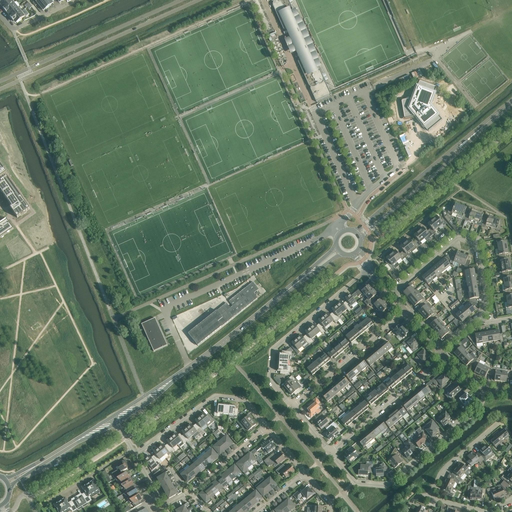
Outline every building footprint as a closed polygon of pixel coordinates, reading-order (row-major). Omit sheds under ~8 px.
[(5,11),(6,9),(15,2),(12,0),(8,0),(2,5),(4,7),(3,8),(5,11)] [(35,0),(33,2),(35,6),(38,4),(42,10),(45,8),(46,9),(48,8),(47,6),(42,0),(35,0)] [(270,0),(271,0),(271,1),(272,1),(273,2),(273,3),(273,4),(273,5),(273,6),(273,7),(283,27),(283,29),(284,29),(286,29),(286,30),(287,30),(291,37),(292,39),(296,49),(297,51),(300,58),(299,58),(299,59),(300,60),(299,61),(298,61),(298,62),(299,63),(308,85),(309,85),(309,86),(310,86),(310,87),(310,88),(310,89),(311,90),(314,98),(316,102),(317,102),(317,101),(330,96),(331,96),(331,95),(330,93),(330,91),(326,83),(325,82),(325,81),(324,81),(324,80),(324,79),(324,78),(323,78),(322,74),(320,70),(320,69),(319,69),(319,68),(318,68),(317,68),(317,67),(316,67),(315,67),(305,45),(306,44),(305,41),(304,39),(303,38),(302,35),(301,35),(290,13),(292,12),(292,11),(292,10),(292,9),(292,8),(292,7),(290,3),(288,0),(270,0)] [(15,3),(15,2),(6,9),(5,11),(7,13),(8,12),(10,14),(18,7),(17,8),(14,3),(15,3)] [(22,11),(18,7),(10,14),(11,16),(10,17),(12,19),(22,11)] [(26,16),(22,11),(12,19),(14,22),(15,20),(17,23),(26,16)] [(276,34),(270,37),(274,47),(280,45),(276,34)] [(401,101),(404,118),(404,119),(405,119),(416,117),(427,131),(428,131),(441,120),(442,120),(442,119),(441,119),(430,105),(436,88),(436,87),(420,81),(419,81),(419,82),(412,99),(402,100),(402,101),(401,101)] [(0,166),(0,189),(2,192),(1,192),(4,196),(6,198),(5,198),(8,202),(9,202),(10,204),(9,204),(11,207),(10,209),(17,219),(21,216),(20,215),(22,214),(23,215),(23,214),(23,213),(25,212),(26,213),(29,210),(20,197),(19,198),(6,180),(8,179),(5,176),(6,175),(0,166)] [(452,213),(457,215),(461,205),(455,203),(455,204),(453,203),(451,207),(452,207),(451,209),(449,208),(447,212),(452,213)] [(466,207),(461,205),(457,215),(456,217),(465,220),(467,214),(465,213),(465,212),(466,208),(466,207)] [(465,220),(473,223),(478,212),(472,210),(471,213),(470,213),(470,215),(467,214),(465,220)] [(483,214),(478,212),(473,223),(482,226),(484,220),(481,220),(482,218),(483,214)] [(444,226),(447,223),(443,219),(441,220),(439,219),(437,216),(436,216),(432,220),(438,227),(442,224),(444,226)] [(485,225),(491,227),(494,218),(489,216),(487,220),(487,221),(484,220),(482,226),(485,227),(485,225)] [(500,231),(502,228),(499,227),(500,225),(501,225),(502,221),(500,220),(494,218),(491,227),(496,229),(500,231)] [(0,238),(1,238),(1,237),(3,236),(7,234),(7,233),(9,231),(10,232),(13,229),(7,220),(0,225),(0,238)] [(431,228),(429,230),(433,235),(436,232),(434,231),(438,227),(432,220),(428,223),(427,224),(430,227),(431,228)] [(430,237),(433,235),(429,230),(427,232),(426,230),(425,231),(423,227),(423,228),(422,227),(418,231),(424,239),(426,241),(430,238),(430,237)] [(421,242),(424,239),(418,231),(414,235),(416,238),(417,240),(415,241),(419,246),(422,244),(421,242)] [(416,249),(419,246),(415,241),(413,243),(412,242),(411,242),(409,239),(408,239),(404,242),(411,250),(415,247),(416,249)] [(502,242),(502,239),(494,241),(494,244),(497,244),(498,249),(508,247),(507,242),(506,242),(506,241),(502,242)] [(407,253),(411,250),(404,242),(400,246),(402,250),(403,251),(401,253),(405,258),(408,255),(407,253)] [(496,254),(497,258),(505,257),(504,254),(508,253),(508,247),(498,249),(498,254),(496,254)] [(395,250),(390,254),(397,262),(401,258),(402,260),(405,258),(401,253),(399,255),(398,253),(395,250),(395,251),(395,250)] [(458,267),(459,264),(462,255),(457,253),(455,258),(452,257),(450,263),(453,264),(452,265),(458,267)] [(393,265),(397,262),(390,254),(386,257),(386,258),(388,261),(389,262),(387,264),(391,269),(394,267),(393,265)] [(468,257),(462,255),(459,264),(464,266),(464,268),(467,269),(468,265),(469,265),(470,261),(467,260),(468,257)] [(439,262),(446,270),(450,266),(448,263),(449,260),(446,256),(439,262)] [(501,267),(511,265),(510,259),(509,260),(509,259),(505,260),(505,257),(497,258),(498,262),(500,262),(501,267)] [(441,273),(446,270),(439,262),(435,266),(441,273)] [(496,277),(500,276),(508,275),(507,272),(511,271),(511,265),(501,267),(501,272),(499,272),(499,273),(495,274),(496,277)] [(437,277),(441,273),(435,266),(431,269),(437,277)] [(464,271),(465,277),(475,275),(474,268),(469,269),(469,270),(464,271)] [(431,269),(426,273),(432,280),(437,277),(431,269)] [(428,284),(432,280),(426,273),(422,277),(428,284)] [(511,276),(508,278),(508,275),(500,276),(501,280),(503,279),(504,284),(511,283),(511,276)] [(226,303),(188,333),(197,346),(258,298),(254,293),(256,291),(259,289),(253,282),(229,301),(233,306),(230,308),(226,303)] [(403,292),(407,297),(414,291),(411,286),(412,285),(410,282),(406,287),(407,289),(403,292)] [(502,290),(503,294),(511,292),(510,289),(511,289),(511,283),(504,284),(505,289),(502,290)] [(361,287),(356,292),(359,296),(361,294),(363,294),(364,293),(365,296),(373,289),(372,288),(373,287),(371,285),(370,286),(369,285),(363,290),(361,287)] [(377,294),(376,293),(376,292),(375,290),(374,290),(373,289),(365,296),(367,298),(366,298),(366,300),(364,302),(367,306),(369,304),(373,301),(371,299),(377,294)] [(407,297),(411,302),(418,295),(414,291),(407,297)] [(479,298),(478,292),(468,294),(470,301),(477,304),(476,298),(479,298)] [(511,295),(511,292),(503,294),(504,298),(506,297),(507,302),(511,301),(511,295)] [(347,304),(351,310),(353,308),(352,306),(356,302),(350,294),(345,298),(349,303),(347,304)] [(419,303),(421,305),(426,301),(420,294),(418,295),(411,302),(415,306),(419,303)] [(374,300),(373,301),(369,304),(371,306),(373,305),(375,307),(375,306),(378,309),(385,303),(381,298),(376,302),(374,300)] [(428,303),(426,301),(421,305),(423,307),(418,311),(422,315),(432,307),(428,303)] [(464,307),(471,314),(476,310),(474,307),(477,304),(470,301),(469,303),(464,307)] [(349,312),(351,310),(347,304),(344,306),(341,302),(336,306),(343,313),(347,309),(349,312)] [(377,313),(381,318),(386,313),(384,311),(388,308),(385,303),(378,309),(380,311),(377,313)] [(338,317),(343,313),(336,306),(332,309),(335,314),(333,315),(338,321),(340,319),(338,317)] [(431,316),(432,319),(438,314),(432,307),(422,315),(426,320),(431,316)] [(464,307),(460,311),(466,318),(471,314),(464,307)] [(460,311),(456,314),(462,322),(466,318),(460,311)] [(327,313),(323,317),(329,324),(334,321),(335,323),(338,321),(333,315),(331,317),(327,313)] [(443,321),(438,314),(432,319),(434,321),(430,325),(434,329),(441,323),(443,321)] [(325,328),(329,324),(323,317),(318,320),(322,325),(320,326),(325,332),(326,333),(328,332),(325,328)] [(167,345),(166,345),(155,319),(155,318),(141,324),(142,325),(142,324),(154,350),(153,351),(154,351),(167,345)] [(363,322),(369,328),(373,324),(368,318),(363,322)] [(363,322),(359,325),(364,332),(369,328),(363,322)] [(434,329),(438,334),(445,328),(441,323),(434,329)] [(322,334),(325,332),(320,326),(318,328),(314,324),(310,328),(316,335),(320,332),(322,334)] [(354,329),(360,335),(364,332),(359,325),(354,329)] [(409,332),(404,327),(404,326),(401,328),(399,325),(393,330),(398,336),(400,334),(403,338),(406,336),(405,335),(409,332)] [(306,338),(311,343),(313,341),(311,339),(316,335),(310,328),(305,332),(309,336),(306,338)] [(449,332),(445,328),(438,334),(441,339),(446,335),(448,337),(453,333),(451,331),(449,332)] [(350,333),(355,339),(360,335),(354,329),(350,333)] [(503,342),(502,335),(499,336),(498,330),(493,331),(494,341),(500,340),(500,342),(503,342)] [(346,336),(351,343),(355,339),(350,333),(346,336)] [(306,338),(304,340),(301,335),(296,339),(302,347),(304,349),(311,343),(306,338)] [(414,339),(414,338),(412,340),(409,337),(402,343),(404,346),(406,345),(413,353),(418,349),(416,347),(419,344),(416,341),(417,341),(417,340),(415,338),(414,339)] [(349,343),(344,338),(342,340),(343,341),(339,344),(344,350),(348,347),(347,345),(349,343)] [(295,340),(292,343),(295,347),(293,349),(298,354),(300,352),(298,350),(302,347),(295,340)] [(392,347),(387,341),(382,345),(388,351),(392,347)] [(460,342),(459,344),(455,347),(458,349),(454,353),(458,357),(465,351),(461,346),(463,345),(460,342)] [(339,344),(333,349),(338,355),(344,350),(339,344)] [(383,355),(388,351),(382,345),(378,348),(383,355)] [(278,359),(288,360),(288,354),(291,355),(292,352),(293,351),(291,347),(286,351),(285,351),(284,354),(283,354),(282,354),(279,354),(278,359)] [(383,355),(378,348),(374,352),(379,359),(383,355)] [(326,353),(331,358),(333,357),(334,359),(338,355),(333,349),(330,352),(328,351),(326,353)] [(422,368),(428,363),(425,360),(429,356),(424,350),(417,355),(418,356),(414,358),(422,368)] [(465,351),(458,357),(462,361),(469,355),(465,351)] [(375,362),(379,359),(374,352),(369,356),(375,362)] [(471,353),(469,355),(462,361),(466,366),(469,363),(472,366),(473,365),(477,360),(478,359),(474,356),(471,353)] [(320,358),(326,364),(330,360),(325,354),(320,358)] [(375,362),(369,356),(365,360),(370,366),(375,362)] [(320,358),(316,361),(321,368),(326,364),(320,358)] [(474,372),(479,375),(484,366),(479,363),(480,361),(477,360),(473,365),(476,367),(474,372)] [(311,365),(317,371),(321,368),(316,361),(311,365)] [(369,367),(364,361),(362,363),(360,361),(356,365),(362,371),(365,368),(366,369),(369,367)] [(412,372),(410,371),(412,369),(407,363),(405,365),(406,366),(402,370),(408,376),(412,372)] [(290,375),(290,372),(290,366),(288,366),(278,365),(277,371),(280,371),(282,371),(283,371),(283,374),(290,375)] [(312,375),(317,371),(311,365),(307,369),(312,375)] [(356,365),(350,370),(356,376),(362,371),(356,365)] [(489,369),(484,366),(479,375),(485,378),(487,372),(491,374),(493,368),(490,367),(489,369)] [(500,381),(501,372),(502,369),(496,368),(493,368),(491,374),(495,375),(494,380),(500,381)] [(356,376),(350,370),(346,373),(348,375),(346,376),(351,382),(353,380),(352,379),(356,376)] [(408,376),(402,370),(397,374),(402,381),(408,376)] [(510,377),(511,370),(508,370),(507,372),(501,372),(500,381),(506,382),(507,376),(510,377)] [(396,386),(402,381),(397,374),(395,372),(389,377),(391,379),(396,386)] [(439,374),(431,380),(436,386),(438,384),(441,389),(446,384),(445,383),(449,380),(444,374),(442,376),(439,374)] [(288,391),(297,382),(298,381),(296,379),(295,379),(292,376),(286,380),(288,382),(284,386),(288,391)] [(349,383),(344,377),(339,381),(345,387),(349,383)] [(396,386),(391,379),(387,382),(386,381),(384,383),(388,389),(390,387),(392,389),(396,386)] [(345,387),(339,381),(335,384),(340,391),(345,387)] [(297,382),(288,391),(291,395),(296,391),(298,394),(303,389),(297,382)] [(451,383),(443,391),(446,394),(448,393),(453,399),(457,396),(456,394),(460,391),(455,384),(453,386),(451,383)] [(340,391),(335,384),(331,388),(336,394),(340,391)] [(388,391),(382,384),(378,388),(383,394),(388,391)] [(424,387),(420,390),(425,396),(429,393),(430,394),(432,393),(427,387),(425,388),(424,387)] [(336,394),(331,388),(326,392),(332,398),(336,394)] [(379,398),(383,394),(378,388),(374,391),(379,398)] [(425,396),(420,390),(414,395),(419,401),(425,396)] [(375,402),(379,398),(374,391),(369,395),(375,402)] [(332,398),(326,392),(322,395),(327,402),(332,398)] [(462,393),(458,398),(465,407),(473,401),(466,393),(464,395),(462,393)] [(375,402),(369,395),(365,399),(370,405),(375,402)] [(419,401),(414,395),(408,400),(413,406),(419,401)] [(307,413),(311,418),(317,413),(317,414),(321,411),(318,408),(319,407),(318,405),(320,403),(316,398),(307,405),(309,407),(307,409),(309,412),(307,413)] [(368,409),(366,407),(368,405),(364,400),(361,401),(362,403),(359,406),(364,412),(368,409)] [(413,406),(408,400),(404,403),(405,405),(403,407),(410,415),(412,413),(409,409),(413,406)] [(218,407),(218,408),(218,410),(215,409),(214,416),(217,416),(217,414),(223,414),(224,404),(218,404),(218,407)] [(228,418),(234,418),(237,419),(238,412),(235,411),(235,410),(235,409),(235,408),(235,406),(230,405),(229,415),(228,418)] [(353,411),(358,417),(364,412),(359,406),(353,411)] [(397,410),(403,417),(407,413),(401,407),(397,410)] [(347,416),(352,422),(358,417),(353,411),(351,408),(348,410),(350,413),(347,416)] [(397,410),(393,414),(398,421),(403,417),(397,410)] [(449,423),(448,422),(449,421),(448,420),(451,418),(445,411),(437,418),(439,421),(438,421),(436,419),(435,421),(438,424),(440,422),(441,423),(441,424),(441,425),(442,426),(443,427),(443,426),(444,427),(449,423)] [(451,415),(455,420),(460,416),(455,411),(451,415)] [(204,413),(200,417),(206,424),(210,421),(212,423),(215,421),(210,415),(208,417),(204,413)] [(321,413),(316,418),(318,420),(317,421),(318,422),(317,424),(321,429),(330,422),(330,421),(329,419),(327,419),(326,420),(321,413)] [(393,414),(388,418),(394,424),(398,421),(393,414)] [(237,421),(242,428),(252,420),(248,415),(244,419),(242,417),(237,421)] [(342,418),(340,419),(345,425),(347,424),(348,425),(352,422),(347,416),(343,419),(342,418)] [(202,428),(206,424),(200,417),(195,421),(199,425),(197,427),(203,434),(205,432),(202,428)] [(394,424),(388,418),(384,421),(389,428),(394,424)] [(248,435),(253,430),(251,428),(256,424),(252,420),(242,428),(248,435)] [(435,435),(437,433),(437,432),(440,429),(432,420),(426,425),(428,428),(425,430),(432,438),(433,437),(436,435),(435,435)] [(333,438),(339,433),(335,428),(337,426),(334,422),(328,427),(329,430),(328,430),(329,431),(326,435),(330,439),(332,437),(333,438)] [(386,431),(388,433),(390,431),(383,423),(381,425),(380,423),(376,427),(381,433),(382,434),(386,431)] [(186,428),(193,436),(194,438),(199,434),(200,436),(203,434),(197,427),(194,429),(191,424),(186,428)] [(370,431),(375,438),(381,433),(376,427),(370,431)] [(190,438),(193,436),(186,428),(182,432),(185,436),(183,438),(186,441),(187,442),(188,443),(192,440),(190,438)] [(495,433),(501,440),(505,438),(506,439),(509,436),(508,434),(504,430),(500,433),(498,431),(495,433)] [(364,436),(369,443),(375,438),(370,431),(364,436)] [(415,448),(408,439),(403,432),(399,436),(404,442),(403,443),(406,446),(404,447),(405,448),(401,451),(404,454),(404,455),(406,457),(407,457),(407,458),(411,454),(412,455),(415,452),(413,450),(415,448)] [(419,448),(427,442),(425,439),(427,437),(423,432),(413,440),(419,448)] [(183,438),(182,436),(179,438),(176,433),(171,437),(177,445),(180,448),(187,442),(186,441),(183,438)] [(500,443),(499,442),(501,440),(495,433),(493,435),(495,438),(491,441),(494,445),(496,448),(500,444),(500,443)] [(233,444),(226,436),(222,440),(228,447),(233,444)] [(360,443),(364,449),(367,447),(365,446),(369,443),(364,436),(360,440),(362,442),(360,443)] [(173,448),(177,445),(171,437),(167,441),(170,445),(168,447),(173,452),(175,451),(173,448)] [(228,447),(222,440),(217,443),(224,451),(228,447)] [(265,440),(255,449),(257,451),(262,448),(263,449),(264,449),(268,453),(275,448),(272,444),(271,445),(268,442),(267,442),(265,440)] [(224,451),(217,443),(213,447),(219,455),(221,454),(224,451)] [(169,456),(173,452),(168,447),(166,449),(162,444),(158,448),(164,456),(167,454),(169,456)] [(481,457),(486,462),(490,458),(487,455),(492,452),(486,445),(480,450),(484,455),(481,457)] [(344,457),(350,463),(357,458),(353,454),(356,451),(351,446),(344,452),(347,455),(344,457)] [(160,459),(164,456),(158,448),(153,452),(157,456),(155,458),(159,463),(162,462),(160,459)] [(398,457),(401,455),(395,448),(388,460),(395,468),(402,462),(398,457)] [(214,460),(215,459),(218,457),(212,449),(207,453),(213,460),(214,460)] [(469,464),(471,466),(478,461),(480,463),(484,460),(481,457),(478,453),(475,455),(473,452),(467,457),(469,459),(466,462),(469,464)] [(214,460),(213,460),(207,453),(203,456),(209,464),(214,460)] [(250,453),(245,457),(252,465),(256,461),(250,453)] [(273,453),(264,461),(268,467),(271,465),(276,462),(278,465),(285,459),(279,453),(276,456),(273,453)] [(157,465),(159,463),(155,458),(153,460),(149,455),(144,459),(151,467),(155,463),(157,465)] [(203,456),(199,460),(204,467),(205,468),(209,464),(203,456)] [(247,468),(252,465),(245,457),(241,460),(247,468)] [(117,466),(119,469),(112,473),(115,478),(125,472),(124,470),(127,469),(126,467),(128,466),(128,465),(125,460),(118,464),(119,465),(117,466)] [(205,468),(204,467),(199,460),(194,464),(201,471),(205,468)] [(241,460),(238,463),(236,464),(243,472),(247,468),(241,460)] [(358,471),(358,475),(368,476),(368,473),(372,473),(373,465),(372,465),(372,462),(366,461),(366,464),(366,465),(360,465),(360,471),(358,471)] [(376,477),(382,476),(384,476),(384,474),(385,474),(386,475),(389,473),(383,463),(379,466),(379,468),(374,468),(373,468),(373,474),(374,474),(376,473),(376,477)] [(457,467),(464,474),(466,471),(468,473),(470,471),(471,472),(473,470),(472,469),(468,465),(466,468),(461,463),(457,467)] [(196,475),(197,474),(201,471),(194,464),(190,467),(196,475)] [(289,475),(294,471),(290,465),(286,468),(283,464),(275,471),(279,474),(281,472),(283,474),(283,477),(285,477),(286,478),(287,477),(289,477),(289,475)] [(234,465),(233,466),(230,469),(238,479),(237,477),(238,478),(241,475),(241,473),(234,465)] [(190,467),(185,471),(192,479),(196,475),(190,467)] [(458,476),(456,478),(459,481),(461,483),(463,480),(460,478),(464,474),(457,467),(453,471),(458,476)] [(226,473),(232,480),(234,482),(238,479),(230,469),(226,473)] [(168,474),(171,473),(169,470),(165,473),(165,474),(157,478),(160,483),(173,476),(173,475),(170,477),(168,474)] [(130,473),(130,472),(129,471),(115,479),(117,481),(119,480),(120,481),(120,482),(123,485),(128,481),(127,479),(129,478),(128,475),(129,474),(130,474),(130,473)] [(187,482),(192,479),(185,471),(181,475),(187,482)] [(232,480),(226,473),(221,476),(227,484),(232,480)] [(503,475),(501,477),(502,478),(504,479),(506,481),(508,479),(511,482),(511,474),(510,473),(506,477),(503,475)] [(173,476),(160,483),(163,488),(173,483),(171,478),(174,477),(173,476)] [(217,480),(217,481),(223,487),(227,484),(221,476),(217,480)] [(270,477),(266,481),(272,489),(277,485),(270,477)] [(444,483),(452,487),(455,482),(458,484),(459,481),(456,478),(455,477),(453,481),(446,478),(444,483)] [(132,482),(133,482),(134,481),(134,480),(133,478),(128,481),(123,485),(119,486),(122,489),(123,487),(125,488),(124,489),(127,492),(133,489),(131,486),(133,485),(132,482)] [(268,493),(272,489),(266,481),(264,479),(259,483),(268,493)] [(219,491),(223,487),(217,481),(217,480),(212,483),(219,491)] [(88,496),(99,490),(93,481),(89,483),(89,484),(87,485),(86,485),(82,487),(86,493),(77,498),(82,506),(91,500),(88,496)] [(502,487),(496,489),(500,498),(505,496),(504,492),(506,489),(506,490),(510,486),(504,481),(500,485),(502,487)] [(173,483),(163,488),(166,493),(179,486),(179,485),(176,487),(173,483)] [(208,487),(209,488),(214,495),(219,491),(212,483),(208,487)] [(255,486),(263,496),(268,493),(259,483),(255,486)] [(452,487),(444,483),(441,489),(448,492),(446,495),(452,497),(453,495),(453,494),(450,493),(452,487)] [(133,489),(127,492),(124,494),(126,496),(128,494),(129,496),(128,497),(131,499),(137,496),(135,493),(138,492),(136,490),(138,489),(138,488),(138,487),(137,486),(133,489)] [(179,486),(166,493),(169,499),(177,494),(177,495),(182,493),(180,490),(178,491),(176,488),(180,487),(179,486)] [(470,500),(475,500),(476,491),(471,490),(471,486),(468,486),(468,487),(467,492),(470,493),(470,500)] [(208,487),(204,491),(210,498),(214,495),(209,488),(208,487)] [(305,490),(303,487),(297,492),(293,495),(297,500),(301,497),(303,495),(307,499),(313,493),(308,487),(305,490)] [(482,494),(485,494),(485,489),(486,488),(477,487),(476,491),(475,500),(481,501),(482,494)] [(495,487),(490,489),(489,488),(487,489),(487,490),(489,495),(492,494),(495,501),(500,498),(496,489),(495,487)] [(199,495),(200,495),(205,502),(210,498),(204,491),(199,495)] [(262,498),(256,491),(251,495),(257,502),(262,498)] [(140,501),(142,500),(140,497),(142,496),(142,495),(142,494),(142,493),(137,496),(131,499),(128,501),(130,503),(132,502),(133,503),(133,504),(136,507),(141,504),(140,501)] [(253,506),(257,502),(251,495),(247,498),(253,506)] [(68,504),(65,498),(61,501),(59,502),(58,502),(54,505),(58,511),(63,511),(70,508),(73,511),(82,506),(77,498),(68,504)] [(247,498),(243,502),(249,509),(253,506),(247,498)] [(288,499),(284,503),(290,511),(295,507),(288,499)] [(243,502),(238,505),(243,511),(245,511),(249,509),(243,502)] [(187,507),(189,506),(188,503),(183,505),(184,506),(176,511),(185,511),(192,509),(192,508),(189,509),(187,507)] [(284,503),(281,505),(279,506),(283,511),(288,511),(290,511),(284,503)]
